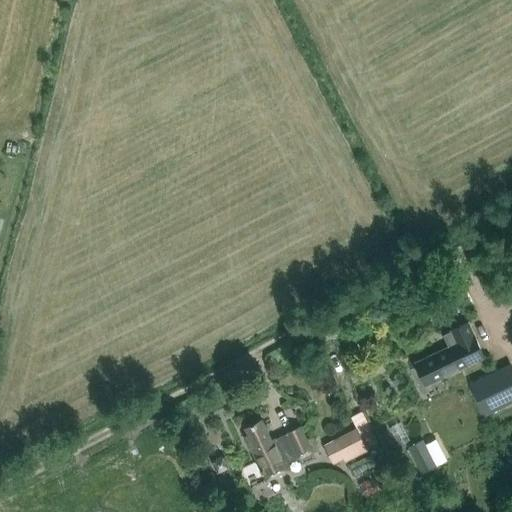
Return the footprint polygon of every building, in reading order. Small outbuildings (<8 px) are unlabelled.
[(485,357),(469,322),(452,330),(458,344),(417,363),(427,384),(485,357)] [(357,374),(381,362),(376,353),(352,364),(357,374)] [(511,402),(511,367),(472,385),(485,414),(511,402)] [(262,474),(263,474),(267,481),(290,470),(286,463),(298,457),(299,458),(312,452),(300,427),(287,433),(288,435),(276,441),(275,439),(271,441),(261,420),(245,428),(249,435),(245,437),(261,469),(259,470),(262,474)] [(377,442),(369,426),(358,432),(356,428),(324,444),(334,463),(343,458),(345,462),(368,450),(367,447),(377,442)] [(438,465),(423,438),(408,446),(423,474),(438,465)] [(374,477),(360,484),(366,497),(380,490),(374,477)]
